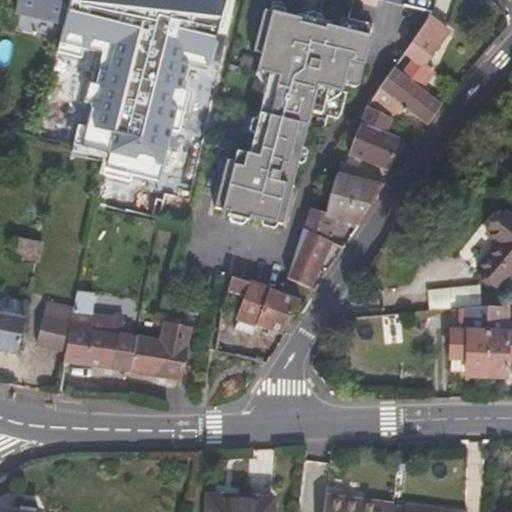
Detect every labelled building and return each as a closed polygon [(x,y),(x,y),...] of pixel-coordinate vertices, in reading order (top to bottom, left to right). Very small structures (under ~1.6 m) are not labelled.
[(66,0),(14,0),(12,15),(62,25),(66,0)] [(66,0),(62,25),(61,31),(106,40),(111,20),(137,27),(142,2),(131,0),(66,0)] [(227,218),(245,222),(298,21),(266,14),(255,52),(268,56),(263,74),(276,78),(255,158),(244,156),(240,166),(227,163),(214,211),(228,213),(227,218)] [(449,29),(428,14),(402,55),(417,65),(424,68),(449,29)] [(431,72),(424,68),(417,65),(405,82),(392,73),(378,92),(401,110),(424,127),(440,105),(420,93),(418,91),(431,72)] [(166,183),(189,89),(166,84),(163,94),(142,90),(133,124),(129,123),(118,172),(166,183)] [(191,90),(189,89),(166,183),(170,184),(191,90)] [(401,110),(378,92),(366,109),(389,122),(401,110)] [(389,122),(366,109),(348,159),(385,173),(398,141),(385,135),(389,122)] [(340,175),(350,178),(354,167),(342,164),(340,175)] [(356,229),(383,189),(350,178),(340,175),(323,220),(326,221),(356,229)] [(502,291),(511,278),(511,221),(504,216),(489,237),(501,247),(481,273),(502,291)] [(318,242),(326,221),(323,220),(307,217),(299,236),(318,242)] [(280,281),(307,291),(338,248),(318,242),(299,236),(280,281)] [(125,244),(93,237),(90,250),(122,256),(125,244)] [(43,256),(46,241),(27,238),(24,253),(43,256)] [(222,291),(225,281),(219,279),(216,289),(222,291)] [(231,279),(225,300),(242,305),(248,285),(231,279)] [(258,330),(284,337),(306,304),(248,285),(242,305),(237,322),(258,330)] [(67,360),(125,369),(130,336),(136,310),(100,304),(102,296),(81,291),(79,309),(70,350),(67,360)] [(0,347),(23,354),(31,317),(10,311),(11,305),(13,295),(0,292),(0,347)] [(70,350),(79,309),(51,303),(43,344),(70,350)] [(32,310),(11,305),(10,311),(31,317),(32,310)] [(502,311),(445,310),(446,361),(448,361),(448,375),(460,375),(460,377),(501,378),(501,360),(511,359),(511,333),(502,333),(502,311)] [(255,337),(258,330),(237,322),(235,331),(255,337)] [(190,328),(165,323),(161,343),(130,336),(125,369),(181,379),(190,328)] [(325,511),(394,511),(397,494),(329,483),(325,511)] [(271,511),(274,495),(209,490),(206,511),(271,511)] [(470,511),(472,504),(408,495),(405,511),(470,511)]
